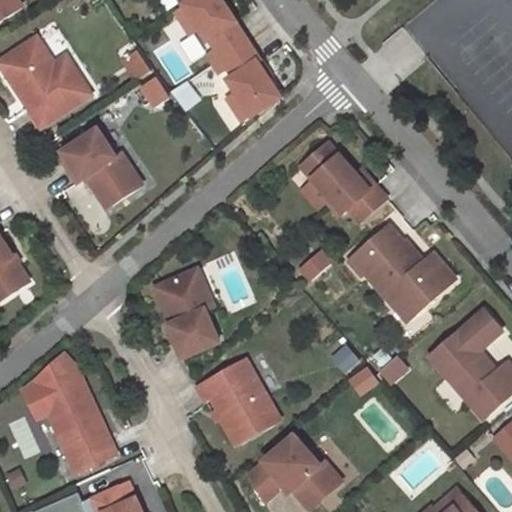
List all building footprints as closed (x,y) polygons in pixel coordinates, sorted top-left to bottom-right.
[(0,0),(0,20),(21,7),(15,0),(0,0)] [(245,44),(215,0),(193,0),(185,5),(173,14),(188,38),(197,32),(204,43),(208,40),(220,60),(245,44)] [(34,38),(0,60),(0,71),(39,129),(89,96),(63,58),(52,65),(34,38)] [(257,63),(245,44),(220,60),(232,78),(226,83),(233,94),(224,99),(241,123),(277,100),(254,65),(257,63)] [(144,90),(157,106),(169,97),(156,80),(144,90)] [(114,160),(95,131),(56,157),(76,186),(90,177),(110,205),(140,185),(120,156),(114,160)] [(326,144),(298,168),(340,216),(346,211),(357,224),(384,200),(359,172),(354,176),(326,144)] [(386,225),(345,262),(359,278),(361,276),(404,323),(454,279),(431,254),(422,262),(404,242),(403,243),(386,225)] [(0,243),(0,305),(28,286),(0,243)] [(187,273),(153,288),(169,327),(165,328),(179,361),(214,346),(200,314),(204,312),(187,273)] [(499,334),(480,313),(427,360),(447,383),(454,376),(471,395),(463,401),(480,421),(511,393),(511,372),(505,365),(492,376),(474,355),(499,334)] [(20,394),(27,407),(38,401),(37,398),(78,378),(73,368),(62,356),(20,394)] [(242,363),(193,391),(201,405),(206,403),(231,447),(275,423),(242,363)] [(114,456),(78,378),(37,398),(45,417),(72,475),(114,456)] [(45,417),(38,401),(27,407),(34,422),(45,417)] [(511,421),(495,437),(511,456),(511,421)] [(290,440),(244,480),(255,511),(256,511),(275,495),(282,503),(285,500),(295,511),(309,511),(335,490),(290,440)] [(138,511),(126,485),(78,506),(81,511),(138,511)] [(475,511),(457,491),(432,511),(475,511)]
